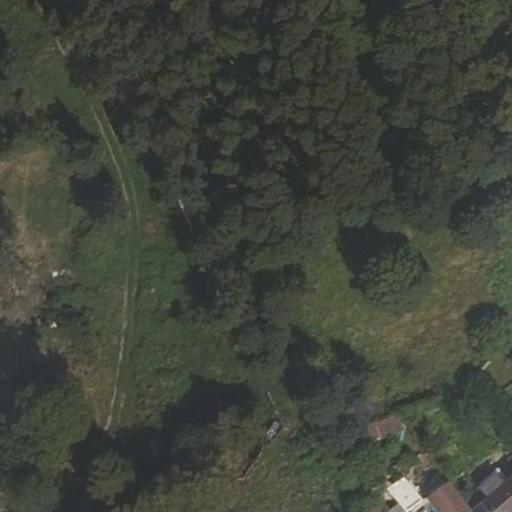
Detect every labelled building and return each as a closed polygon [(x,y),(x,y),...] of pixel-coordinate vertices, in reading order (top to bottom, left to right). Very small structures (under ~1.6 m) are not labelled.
[(438,397),(425,403),(433,411),(442,405),(438,397)] [(367,426),(354,431),(360,445),(373,437),(367,426)] [(407,476),(390,489),(407,511),(409,511),(424,500),(407,476)] [(484,489),(469,502),(475,510),(485,502),(492,511),(511,511),(511,478),(492,497),(484,489)] [(454,482),(431,499),(440,511),(492,511),(485,502),(475,510),(469,502),(454,482)] [(383,491),(375,500),(380,507),(382,511),(407,511),(390,489),(388,486),(383,491)]
